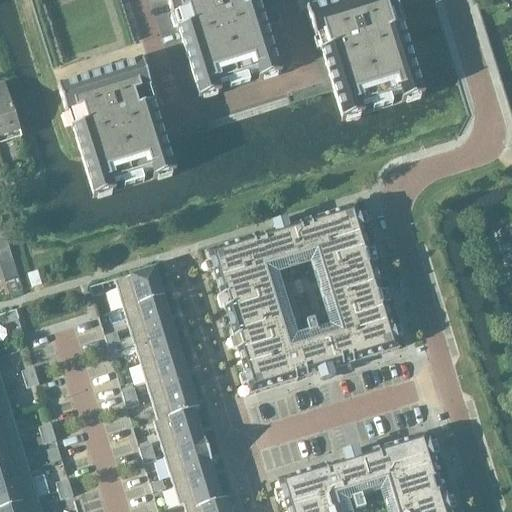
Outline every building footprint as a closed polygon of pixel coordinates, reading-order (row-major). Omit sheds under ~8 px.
[(165,0),(171,18),(173,17),(177,30),(176,31),(177,32),(178,31),(199,99),(197,99),(198,100),(281,74),(280,73),(279,74),(258,6),(259,6),(259,5),(251,7),(248,0),(165,0)] [(343,0),(307,11),(307,10),(305,11),(314,39),(316,39),(320,52),(319,52),(320,53),(321,53),(342,120),(340,121),(341,122),(424,96),(423,95),(422,95),(401,28),(402,28),(402,26),(401,27),(397,14),(398,13),(394,0),(343,0)] [(92,199),(175,173),(174,172),(173,173),(152,106),(154,105),(153,104),(152,104),(148,91),(150,91),(141,62),(140,62),(140,63),(110,73),(112,79),(90,85),(88,80),(58,89),(58,88),(57,88),(66,117),(68,116),(72,129),(70,130),(71,131),(72,131),(93,198),(92,198),(92,199)] [(0,140),(18,135),(2,85),(0,85),(0,140)] [(274,233),(253,239),(252,238),(251,239),(251,240),(207,253),(210,264),(215,262),(218,270),(212,272),(220,297),(219,297),(219,299),(226,297),(227,301),(229,307),(223,309),(223,311),(224,310),(227,320),(233,318),(235,327),(230,329),(233,338),(232,339),(232,340),(238,338),(242,349),(235,351),(236,352),(237,352),(244,377),(250,375),(252,383),(247,385),(250,395),(295,382),(295,383),(296,382),(296,381),(352,364),(352,365),(353,365),(353,364),(398,350),(395,340),(389,341),(387,333),(392,331),(385,306),(385,305),(372,264),(368,253),(369,253),(369,252),(368,252),(360,227),(355,229),(352,220),(358,219),(354,208),(310,222),(309,221),(308,221),(308,222),(287,229),(274,233)] [(12,260),(0,264),(0,269),(9,296),(21,292),(12,260)] [(155,269),(113,282),(122,311),(163,298),(155,271),(155,269)] [(27,276),(28,278),(32,290),(42,287),(37,273),(27,276)] [(101,286),(89,289),(91,298),(103,295),(101,286)] [(163,298),(122,311),(130,339),(171,326),(163,298)] [(15,312),(3,315),(6,324),(18,321),(15,312)] [(171,326),(130,339),(139,367),(180,354),(171,326)] [(115,334),(103,338),(106,346),(118,342),(115,334)] [(118,342),(106,346),(109,355),(121,351),(118,342)] [(180,354),(139,367),(148,394),(188,382),(180,354)] [(33,369),(21,373),(23,382),(36,378),(33,369)] [(36,378),(23,382),(26,390),(38,386),(36,378)] [(188,382),(148,394),(156,422),(156,423),(193,412),(194,413),(198,411),(188,382)] [(0,419),(11,416),(3,388),(0,388),(0,419)] [(132,390),(120,393),(123,402),(135,398),(132,390)] [(135,398),(123,402),(126,410),(138,407),(135,398)] [(156,422),(152,423),(161,452),(202,440),(194,413),(193,412),(156,423),(156,422)] [(0,419),(0,449),(20,444),(11,416),(0,419)] [(50,425),(38,429),(40,437),(53,434),(50,425)] [(53,434),(40,437),(43,446),(55,442),(53,434)] [(447,511),(425,437),(277,482),(285,511),(447,511)] [(202,440),(161,452),(170,480),(210,468),(202,440)] [(0,480),(28,471),(20,444),(0,449),(0,480)] [(150,447),(138,450),(140,459),(152,455),(150,447)] [(152,455),(140,459),(143,467),(155,463),(152,455)] [(210,468),(170,480),(178,509),(219,496),(210,468)] [(0,510),(37,499),(28,471),(0,480),(0,510)] [(67,481),(55,485),(57,493),(70,489),(67,481)] [(161,483),(149,486),(152,495),(164,492),(161,483)] [(70,489),(57,493),(60,501),(72,498),(70,489)] [(0,510),(0,511),(40,511),(36,500),(0,510)] [(226,500),(187,511),(228,511),(225,502),(226,502),(226,500)]
